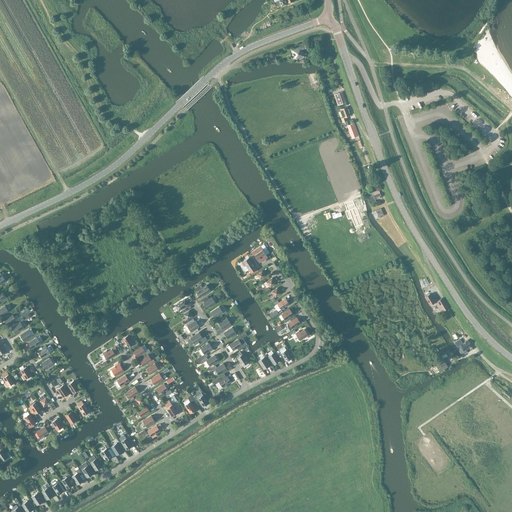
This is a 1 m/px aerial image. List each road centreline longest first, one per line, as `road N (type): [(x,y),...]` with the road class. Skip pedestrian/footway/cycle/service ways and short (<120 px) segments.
road 1 (tertiary): [(0,226),(120,161),(238,53),(327,18)]
road 2 (tertiary): [(511,358),(470,318),(406,216),(346,59)]
